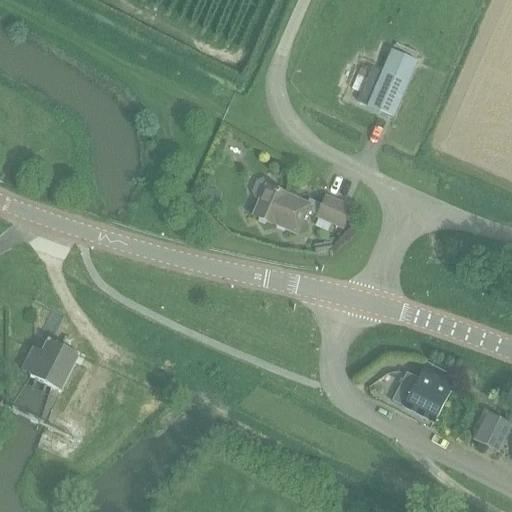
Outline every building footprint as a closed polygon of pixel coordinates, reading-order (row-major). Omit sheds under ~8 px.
[(418,64),(391,52),(382,74),(367,107),(393,119),(418,64)] [(361,95),(357,103),(367,107),(382,74),(372,70),(367,81),(361,95)] [(254,200),(260,203),(253,218),(297,236),(307,212),(318,217),(317,219),(343,230),(352,210),(326,199),(322,208),(310,203),(308,206),(274,191),(273,186),(262,182),(257,184),(252,194),(254,200)] [(331,245),(314,248),(315,257),(333,254),(331,245)] [(50,388),(61,394),(80,357),(48,342),(42,354),(34,350),(23,373),(30,376),(29,378),(50,388)] [(426,366),(403,410),(433,425),(456,382),(426,366)] [(391,385),(384,395),(396,402),(402,392),(391,385)] [(496,453),(509,427),(489,417),(476,443),(496,453)]
